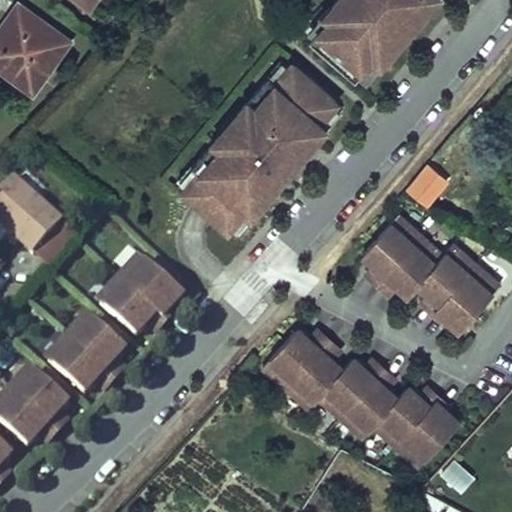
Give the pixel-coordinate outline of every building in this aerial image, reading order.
[(362,82),(429,4),(424,0),(334,0),(322,15),(319,13),(303,32),(362,82)] [(0,64),(36,91),(71,43),(22,7),(17,14),(0,37),(0,64)] [(341,106),(283,56),(175,182),(233,232),(341,106)] [(46,205),(17,178),(0,195),(0,244),(10,234),(36,257),(67,224),(46,205)] [(477,259),(474,262),(473,262),(451,243),(441,254),(397,214),(364,250),(377,262),(369,271),(392,291),(400,282),(411,293),(421,282),(431,291),(424,299),(446,319),(454,311),(465,321),(498,284),(485,273),(488,269),(477,259)] [(130,272),(142,259),(139,256),(127,269),(130,272)] [(173,309),(185,296),(142,259),(130,272),(127,269),(116,281),(120,285),(166,324),(177,311),(173,309)] [(100,307),(120,285),(116,281),(96,303),(100,307)] [(120,285),(100,307),(138,339),(148,327),(157,334),(166,324),(120,285)] [(68,339),(89,317),(85,314),(65,337),(68,339)] [(126,350),(89,317),(68,339),(114,380),(124,369),(115,361),(126,350)] [(298,322),(261,363),(311,407),(322,395),(366,434),(373,425),(419,466),(460,419),(447,408),(451,403),(427,382),(418,392),(406,381),(397,391),(388,383),(394,376),(370,355),(364,362),(351,351),(342,362),(332,354),(339,346),(315,325),(309,332),(298,322)] [(44,360),(47,363),(68,339),(65,337),(44,360)] [(114,380),(68,339),(47,363),(84,396),(95,384),(103,392),(114,380)] [(28,367),(0,398),(0,426),(27,450),(38,438),(45,445),(67,421),(59,415),(69,404),(28,367)] [(0,445),(0,484),(2,482),(10,473),(3,467),(12,456),(0,445)] [(460,493),(474,476),(451,457),(437,473),(460,493)]
